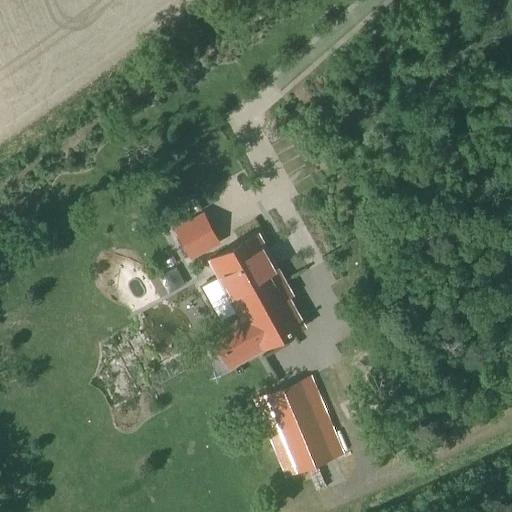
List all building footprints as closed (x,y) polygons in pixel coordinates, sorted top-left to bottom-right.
[(177,234),(189,257),(221,241),(206,211),(173,226),(177,234)] [(242,320),(290,294),(257,234),(208,259),(217,275),(201,284),(219,316),(235,308),(242,320)] [(290,294),(242,320),(213,336),(230,366),(302,326),(287,298),(291,295),(290,294)] [(365,362),(337,374),(345,394),(374,383),(365,362)] [(309,378),(298,382),(299,383),(256,401),(288,476),(341,454),(309,378)]
